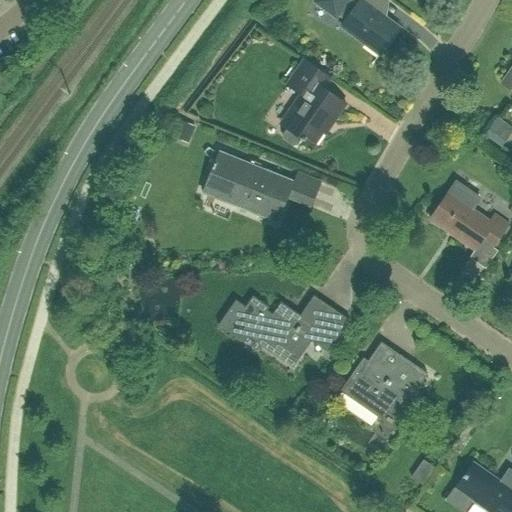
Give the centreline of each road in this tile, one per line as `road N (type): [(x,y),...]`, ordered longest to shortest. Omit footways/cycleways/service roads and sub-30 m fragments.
road 1 (residential): [(486,0),(356,212),(354,230),(365,257),(511,357)]
road 2 (tertiary): [(0,358),(46,219),(76,157),(186,0)]
